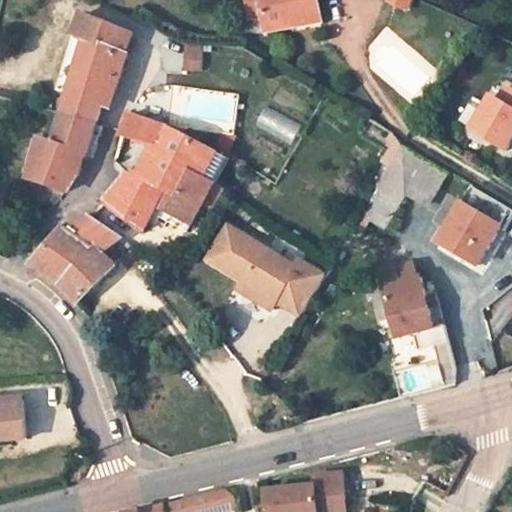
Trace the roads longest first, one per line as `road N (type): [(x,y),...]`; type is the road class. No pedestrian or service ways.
road 1 (tertiary): [(121,490),(493,402)]
road 2 (unclassified): [(3,283),(43,308),(68,342),(121,490)]
road 3 (residential): [(3,283),(105,164),(114,133)]
